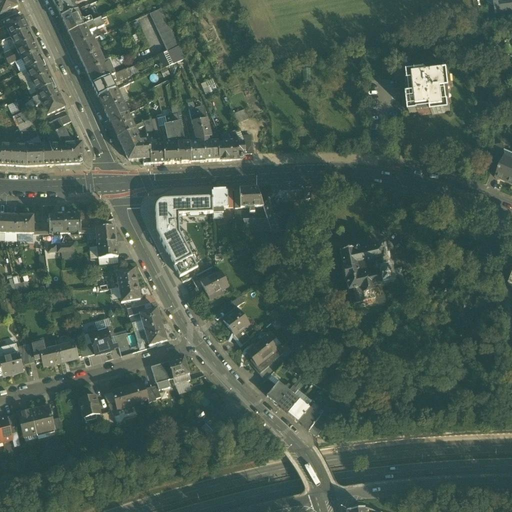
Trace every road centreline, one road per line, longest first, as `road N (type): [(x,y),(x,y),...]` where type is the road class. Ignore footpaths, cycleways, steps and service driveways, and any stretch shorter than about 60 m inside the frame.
road 1 (secondary): [(116,183),(342,173),(423,189),(511,225)]
road 2 (trunk): [(511,442),(340,455),(118,511)]
road 3 (trunk): [(184,511),(343,476),(511,462)]
road 4 (residential): [(195,341),(309,459),(327,497)]
road 5 (residential): [(195,341),(0,397)]
road 6 (tertiary): [(33,0),(116,183)]
road 7 (trunk): [(327,497),(511,484)]
road 8 (residential): [(116,183),(195,341)]
